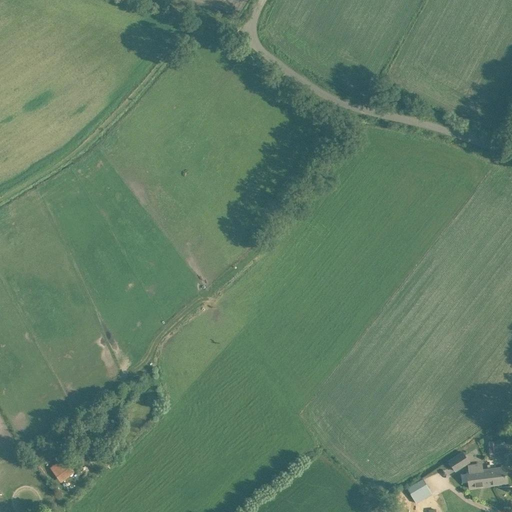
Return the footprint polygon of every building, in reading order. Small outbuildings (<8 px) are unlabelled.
[(490,456),(503,455),(502,447),(497,448),(496,441),(489,442),(490,449),(490,456)] [(470,463),(463,451),(448,461),(455,472),(470,463)] [(65,457),(51,467),(60,479),(73,469),(65,457)] [(493,485),(491,469),(479,470),(479,464),(468,465),(469,471),(467,472),(469,488),(493,485)] [(505,467),(491,469),(493,485),(507,483),(505,467)] [(423,479),(407,488),(416,504),(432,494),(423,479)]
